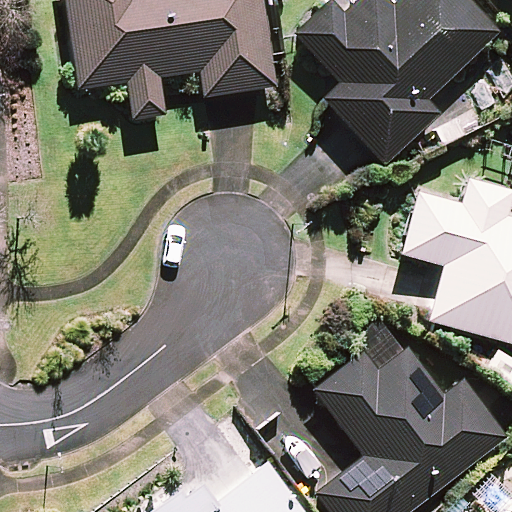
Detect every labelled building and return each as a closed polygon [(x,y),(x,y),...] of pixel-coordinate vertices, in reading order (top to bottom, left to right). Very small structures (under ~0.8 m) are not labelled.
[(271,89),(258,0),(60,0),(73,90),(124,83),(130,122),(161,117),(156,79),(197,73),(201,99),(271,89)] [(397,0),(389,7),(382,0),(352,0),(339,12),(330,2),(292,36),(338,86),(321,101),(381,166),(434,116),(422,103),(496,35),(462,0),(397,0)] [(511,195),(466,182),(460,202),(418,190),(399,256),(442,268),(427,321),(511,345),(511,218),(505,216),(511,195)] [(440,396),(389,330),(310,392),(362,458),(313,496),(324,511),(408,511),(504,438),(459,381),(440,396)] [(296,511),(231,419),(184,453),(194,467),(177,479),(182,485),(143,511),(296,511)]
